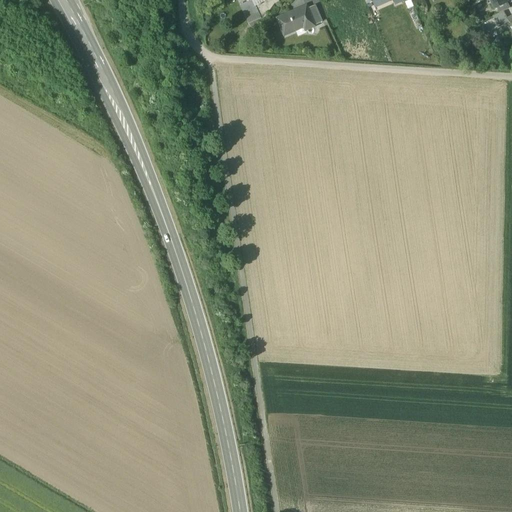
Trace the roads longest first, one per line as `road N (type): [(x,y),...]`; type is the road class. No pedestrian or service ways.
road 1 (primary): [(239,511),(185,281),(75,22)]
road 2 (track): [(500,427),(510,76)]
road 3 (track): [(206,55),(511,77)]
